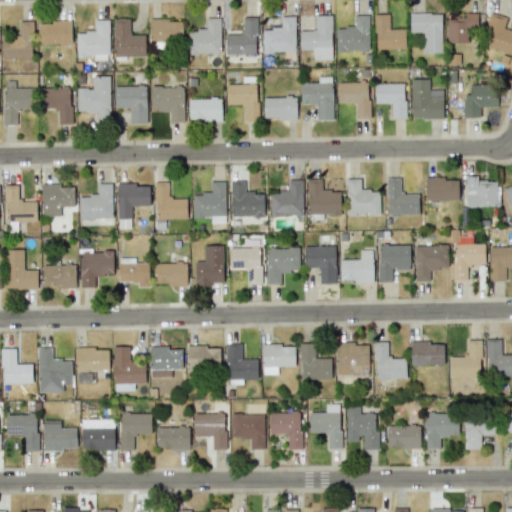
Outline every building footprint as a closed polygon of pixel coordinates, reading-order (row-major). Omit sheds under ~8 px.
[(423,52),(441,52),(441,12),(409,13),(409,32),(423,32),(423,52)] [(405,28),(389,29),(388,13),(374,14),(375,49),(405,48),(405,28)] [(447,18),(446,42),(471,43),(471,33),(477,33),(477,13),(464,13),(464,18),(447,18)] [(511,50),(511,29),(504,29),(505,15),(486,14),(485,50),(511,50)] [(331,59),(331,15),(315,15),(315,30),(299,30),(299,49),(312,49),(312,59),(331,59)] [(368,15),(354,15),(354,27),(335,27),(336,51),(369,50),(368,15)] [(262,52),(285,52),(285,57),(295,57),(294,16),(280,16),(280,28),(262,28),(262,52)] [(187,29),(187,53),(220,53),(220,18),(205,17),(205,29),(187,29)] [(224,33),(225,54),(257,54),(256,17),(242,17),(242,33),(224,33)] [(113,57),(145,56),(145,34),(129,35),(129,18),(112,18),(113,57)] [(109,60),(108,19),(94,20),(94,31),(76,32),(76,56),(93,56),(93,60),(109,60)] [(149,19),(149,42),(182,41),(182,19),(149,19)] [(1,38),(1,58),(31,58),(32,21),(18,21),(18,38),(1,38)] [(38,44),(71,44),(70,21),(37,22),(38,44)] [(109,76),(91,76),(91,88),(76,88),(76,112),(95,111),(96,122),(109,122),(109,76)] [(300,104),(316,104),(316,120),(332,119),(332,76),(317,76),(317,83),(300,83),(300,104)] [(411,119),(443,118),(442,89),(429,89),(429,78),(410,79),(411,119)] [(2,125),(16,125),(16,109),(33,109),(33,88),(14,87),(14,80),(3,80),(2,125)] [(337,82),(337,102),(354,102),(355,116),(369,116),(368,81),(337,82)] [(225,84),(226,104),(243,104),(244,119),(257,119),(257,83),(225,84)] [(374,103),(390,103),(391,118),(405,118),(404,83),(374,84),(374,103)] [(496,106),(496,84),(469,84),(469,94),(463,94),(462,117),(479,117),(479,106),(496,106)] [(129,124),(146,123),(146,85),(113,86),(113,107),(129,107),(129,124)] [(183,86),(150,86),(150,110),(169,110),(169,122),(183,122),(183,86)] [(41,109),(57,108),(57,124),(71,124),(70,87),(40,87),(41,109)] [(263,97),(263,119),(297,118),(296,96),(263,97)] [(221,120),(221,98),(188,98),(188,120),(221,120)] [(496,206),(496,180),(477,181),(477,175),(465,176),(465,206),(496,206)] [(379,214),(379,190),(360,191),(359,178),(345,178),(346,214),(379,214)] [(418,214),(418,193),(400,194),(399,178),(386,178),(387,215),(418,214)] [(458,200),(458,178),(424,178),(425,200),(458,200)] [(302,179),(288,179),(287,190),(278,190),(278,193),(269,193),(269,215),(301,215),(302,179)] [(264,216),(263,192),(244,192),(244,180),(230,181),(230,216),(264,216)] [(225,181),(211,181),(211,193),(192,193),(192,217),(210,217),(210,223),(225,223),(225,181)] [(155,219),(186,218),(186,198),(168,198),(168,182),(154,182),(155,219)] [(78,195),(79,219),(112,218),(111,183),(97,183),(97,195),(78,195)] [(511,183),(502,187),(509,210),(511,209),(511,183)] [(4,185),(5,222),(36,221),(35,200),(18,200),(18,184),(4,185)] [(41,184),(40,215),(59,215),(60,206),(74,207),(74,185),(41,184)] [(149,205),(149,184),(117,184),(116,228),(130,228),(130,205),(149,205)] [(484,243),(452,244),(453,280),(467,280),(467,264),(484,264),(484,243)] [(409,244),(378,244),(379,281),(392,281),(392,270),(409,269),(409,244)] [(448,268),(447,244),(413,245),(415,281),(429,280),(428,269),(448,268)] [(194,284),(223,283),(222,245),(202,245),(203,260),(194,261),(194,284)] [(335,282),(335,245),(303,246),(303,267),(318,267),(319,282),(335,282)] [(511,245),(488,246),(489,280),(505,280),(505,266),(511,265),(511,245)] [(228,247),(229,268),(245,268),(245,284),(260,284),(260,247),(228,247)] [(265,248),(266,284),(280,284),(280,271),(299,271),(298,247),(265,248)] [(37,269),(23,269),(23,249),(5,249),(4,288),(36,289),(37,269)] [(339,259),(340,281),(372,281),(372,249),(359,249),(359,259),(339,259)] [(113,274),(112,251),(79,252),(80,287),(94,287),(94,275),(113,274)] [(118,284),(148,284),(148,262),(118,262),(118,284)] [(153,263),(153,285),(186,284),(186,262),(153,263)] [(75,286),(75,264),(41,264),(42,287),(75,286)] [(480,377),(480,339),(466,340),(467,356),(448,356),(449,377),(480,377)] [(501,339),(485,339),(487,376),(511,374),(511,354),(501,355),(501,339)] [(335,374),(368,374),(368,344),(354,344),(354,341),(335,342),(335,374)] [(375,379),(406,378),(405,358),(388,358),(387,341),(374,342),(375,379)] [(444,342),(410,342),(410,364),(444,364),(444,342)] [(241,343),(225,344),(227,384),(242,383),(242,379),(257,379),(256,358),(241,359),(241,343)] [(330,379),(331,358),(314,357),(315,344),(300,343),(299,378),(330,379)] [(294,366),(294,344),(261,345),(262,374),(277,374),(277,366),(294,366)] [(182,346),(149,347),(149,369),(182,369),(182,346)] [(219,346),(186,346),(186,369),(219,368),(219,346)] [(38,392),(63,391),(62,384),(71,383),(71,359),(51,359),(51,347),(37,347),(38,392)] [(32,383),(31,363),(15,363),(15,348),(0,348),(1,383),(32,383)] [(76,369),(108,369),(108,348),(75,348),(76,369)] [(326,448),(340,448),(339,403),(325,404),(325,411),(309,412),(309,432),(326,432),(326,448)] [(249,448),(263,448),(263,405),(252,405),(252,414),(230,414),(230,437),(249,438),(249,448)] [(346,441),(361,440),(361,449),(377,449),(377,413),(359,413),(359,406),(345,406),(346,441)] [(269,433),(286,433),(287,449),(300,448),(300,411),(268,412),(269,433)] [(193,413),(194,436),(211,436),(211,449),(225,449),(224,412),(193,413)] [(119,450),(133,450),(133,433),(150,433),(151,413),(120,413),(119,450)] [(458,436),(458,413),(425,413),(425,448),(439,449),(439,435),(458,436)] [(5,415),(6,435),(23,434),(24,451),(38,451),(37,414),(5,415)] [(464,449),(480,449),(480,435),(495,435),(495,416),(463,417),(464,449)] [(113,449),(114,419),(81,419),(80,449),(113,449)] [(60,420),(42,420),(43,450),(76,449),(76,427),(60,428),(60,420)] [(387,447),(420,446),(419,425),(386,426),(387,447)] [(189,449),(188,426),(155,427),(156,449),(189,449)]
